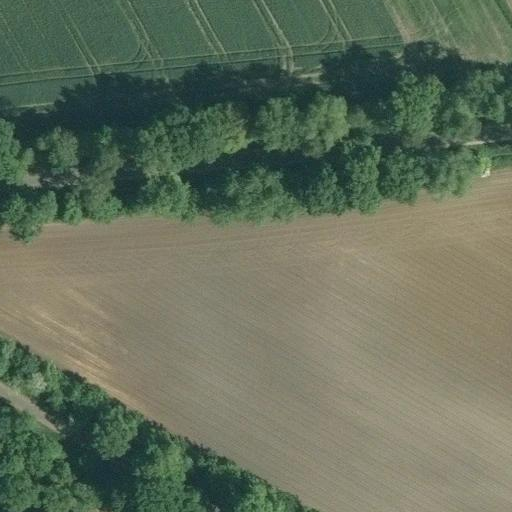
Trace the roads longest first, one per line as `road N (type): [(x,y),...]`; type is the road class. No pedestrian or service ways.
road 1 (tertiary): [(511,132),(0,183)]
road 2 (residential): [(0,382),(225,511)]
